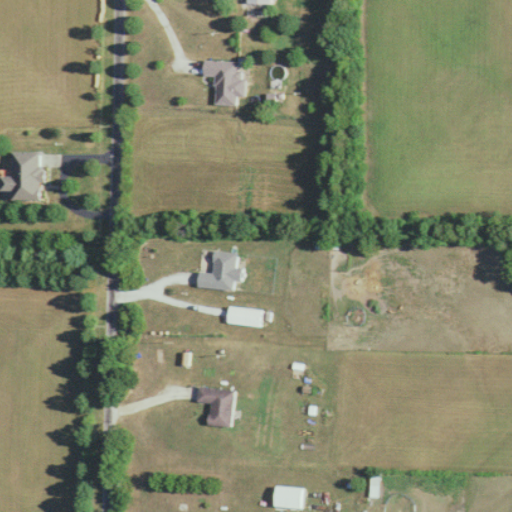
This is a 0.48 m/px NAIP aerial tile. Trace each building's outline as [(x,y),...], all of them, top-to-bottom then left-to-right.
[(245,95),(245,60),(206,60),(206,74),(217,74),(217,104),(239,104),(239,95),(245,95)] [(17,199),(45,199),(45,150),(17,150),(17,174),(6,174),(6,188),(17,188),(17,199)] [(314,249),(338,249),(338,238),(314,238),(314,249)] [(240,252),(217,251),(216,272),(202,271),(201,287),(237,290),(238,280),(247,280),(247,268),(239,267),(240,252)] [(231,322),(263,327),(266,311),(233,305),(231,322)] [(236,426),(239,389),(203,386),(202,401),(215,402),(213,424),(236,426)] [(308,487),(281,487),(281,508),(308,508),(308,487)]
